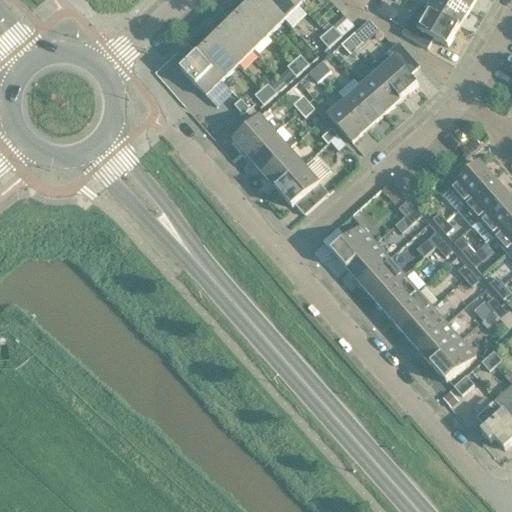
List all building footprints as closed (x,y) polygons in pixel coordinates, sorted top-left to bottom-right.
[(284,21),(263,0),(253,0),(243,10),(269,36),(284,21)] [(294,0),(263,0),(284,21),(300,6),(294,0)] [(453,0),(434,0),(428,10),(459,29),(470,10),(453,0)] [(453,0),(470,10),(476,0),(453,0)] [(269,36),(243,10),(228,25),(253,51),(269,36)] [(428,10),(417,29),(408,24),(402,35),(428,50),(434,40),(448,48),(459,29),(428,10)] [(354,27),(348,20),(336,30),(334,28),(327,34),(336,42),(354,27)] [(228,25),(212,41),(238,67),(253,51),(228,25)] [(336,42),(327,34),(320,40),(328,49),(336,42)] [(349,40),(357,50),(363,44),(355,35),(349,40)] [(357,50),(349,40),(342,46),(350,55),(357,50)] [(212,41),(197,56),(222,82),(238,67),(212,41)] [(399,44),(383,58),(372,67),(378,74),(402,101),(419,86),(410,76),(420,68),(399,44)] [(222,82),(197,56),(181,71),(207,97),(222,82)] [(301,57),(295,62),(303,71),(309,66),(301,57)] [(303,71),(295,62),(288,68),(289,70),(279,78),(287,86),(303,71)] [(322,63),(316,69),(325,78),(331,73),(322,63)] [(325,78),(316,69),(309,74),(318,84),(325,78)] [(378,74),(362,88),(386,115),(402,101),(378,74)] [(268,85),(262,91),(270,100),(287,86),(279,78),(270,87),(268,85)] [(356,93),(345,102),(369,130),(386,115),(362,88),(356,82),(351,87),(356,93)] [(270,100),(262,91),(255,97),(264,106),(270,100)] [(243,116),(254,106),(246,96),(234,106),(243,116)] [(300,112),(309,104),(303,98),(294,106),(300,112)] [(369,130),(345,102),(329,117),(353,144),(369,130)] [(315,111),(309,104),(300,112),(305,119),(315,111)] [(248,158),(275,134),(260,117),(233,141),(248,158)] [(322,139),(328,145),(338,137),(332,130),(322,139)] [(275,134),(248,158),(262,174),(289,150),(297,144),(292,139),(285,145),(275,134)] [(304,166),(289,150),(262,174),(276,190),(304,166)] [(450,189),(451,190),(443,197),(458,213),(494,180),(479,163),(450,189)] [(329,195),(304,166),(276,190),(292,208),(295,206),(305,217),(329,195)] [(494,180),(458,213),(472,229),(508,196),(494,180)] [(511,200),(508,196),(472,229),(486,245),(493,238),(511,222),(511,200)] [(415,209),(408,201),(398,210),(405,218),(415,209)] [(422,217),(415,209),(405,218),(412,226),(422,217)] [(440,228),(447,222),(440,214),(432,220),(440,228)] [(447,222),(440,228),(446,236),(454,230),(447,222)] [(511,250),(511,222),(493,238),(508,255),(511,250)] [(346,270),(376,244),(361,227),(331,253),(346,270)] [(436,248),(443,242),(436,234),(425,243),(428,247),(424,251),(428,255),(436,248)] [(443,242),(436,248),(446,259),(453,253),(443,242)] [(376,244),(346,270),(361,286),(390,260),(376,244)] [(468,261),(475,255),(468,247),(461,253),(468,261)] [(475,255),(468,261),(475,269),(482,263),(475,255)] [(390,260),(361,286),(375,302),(404,276),(390,260)] [(465,280),(472,274),(465,266),(458,272),(465,280)] [(472,274),(465,280),(472,288),(479,282),(472,274)] [(419,292),(404,276),(375,302),(389,318),(419,292)] [(497,293),(504,287),(496,279),(489,285),(497,293)] [(510,295),(504,287),(497,293),(504,301),(510,295)] [(433,308),(419,292),(389,318),(403,334),(433,308)] [(494,313),(501,307),(493,298),(486,305),(494,313)] [(501,307),(494,313),(500,321),(507,315),(501,307)] [(447,325),(433,308),(403,334),(418,351),(447,325)] [(462,341),(447,325),(418,351),(432,367),(462,341)] [(476,358),(462,341),(432,367),(447,384),(476,358)] [(482,364),(490,373),(502,362),(494,353),(482,364)] [(454,388),(462,397),(474,386),(466,377),(454,388)] [(511,388),(495,403),(511,422),(511,388)] [(511,422),(495,403),(477,419),(486,430),(482,433),(491,444),(495,440),(511,424),(511,422)] [(511,424),(495,440),(505,451),(511,445),(511,424)]
